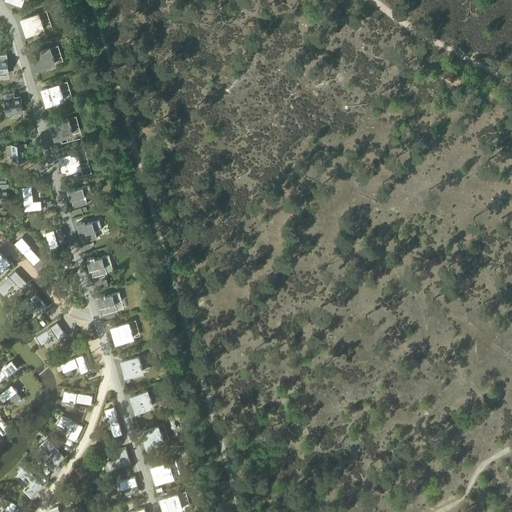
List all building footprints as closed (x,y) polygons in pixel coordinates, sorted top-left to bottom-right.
[(38,13),(21,19),(26,34),(43,28),(42,25),(43,24),(42,20),(41,21),(38,13)] [(55,22),(47,25),(49,30),(57,27),(55,22)] [(0,36),(8,38),(10,33),(0,30),(0,36)] [(50,48),(33,54),(38,69),(55,64),(53,60),(54,59),(53,55),(52,56),(50,48)] [(0,71),(8,71),(7,54),(0,54),(0,71)] [(59,84),(42,89),(46,105),(63,99),(62,95),(63,95),(62,91),(61,92),(59,84)] [(20,96),(14,97),(14,93),(3,95),(6,112),(22,109),(20,96)] [(68,118),(51,123),(55,139),(72,134),(71,130),(72,130),(71,126),(70,126),(68,118)] [(24,144),(7,146),(7,155),(13,155),(13,161),(14,161),(16,161),(20,160),(28,160),(27,151),(24,151),(24,144)] [(76,152),(59,157),(63,172),(81,168),(80,164),(81,164),(79,160),(78,160),(76,152)] [(75,186),(67,188),(70,200),(71,200),(73,207),(87,203),(85,196),(92,194),(89,185),(75,189),(75,186)] [(31,186),(22,187),(24,210),(41,209),(40,201),(32,201),(31,186)] [(84,221),(76,223),(80,235),(81,235),(83,242),(97,238),(95,231),(102,229),(99,220),(85,223),(84,221)] [(60,227),(45,232),(50,247),(64,243),(60,227)] [(21,237),(14,243),(33,265),(40,259),(29,247),(30,246),(21,237)] [(0,255),(0,274),(9,264),(0,255)] [(94,256),(86,258),(89,270),(90,270),(92,277),(107,273),(105,266),(111,264),(109,255),(95,259),(94,256)] [(15,272),(0,287),(0,293),(4,298),(5,296),(8,293),(17,285),(21,289),(26,284),(15,272)] [(115,293),(133,287),(129,275),(111,281),(115,293)] [(104,293),(97,295),(100,307),(101,307),(103,314),(117,310),(115,303),(122,301),(119,292),(105,296),(104,293)] [(35,294),(17,312),(24,319),(25,318),(28,315),(37,306),(41,311),(46,305),(35,294)] [(128,322),(111,327),(115,343),(133,338),(131,334),(132,334),(131,330),(130,330),(128,322)] [(57,324),(36,339),(42,347),(48,342),(57,337),(60,342),(67,337),(57,324)] [(53,347),(63,363),(69,359),(66,355),(71,352),(64,340),(53,347)] [(82,356),(60,365),(60,367),(63,375),(78,369),(81,374),(88,371),(85,364),(82,356)] [(138,356),(121,360),(125,376),(143,371),(141,367),(142,367),(141,363),(140,363),(138,356)] [(0,380),(17,368),(10,360),(0,368),(1,369),(0,369),(0,380)] [(131,375),(120,379),(125,393),(136,390),(131,375)] [(11,387),(0,395),(0,398),(8,408),(20,398),(11,387)] [(92,395),(63,390),(62,400),(74,402),(74,401),(90,404),(92,395)] [(152,408),(147,391),(129,397),(134,413),(152,408)] [(123,431),(114,404),(104,407),(106,414),(106,415),(107,419),(109,419),(114,434),(123,431)] [(11,428),(0,415),(0,432),(2,435),(11,428)] [(76,443),(83,428),(60,416),(56,423),(71,431),(67,438),(76,443)] [(163,444),(159,427),(140,433),(145,449),(163,444)] [(65,457),(46,439),(41,445),(53,457),(47,463),(54,469),(65,457)] [(131,464),(126,447),(117,450),(119,457),(103,462),(106,471),(131,464)] [(168,461),(151,466),(156,482),(173,477),(168,461)] [(43,484),(24,466),(18,472),(30,484),(24,490),(31,496),(43,484)] [(139,491),(134,476),(118,481),(123,496),(139,491)] [(177,495),(159,500),(162,511),(178,511),(182,511),(177,495)] [(12,511),(16,505),(0,496),(0,506),(11,511),(12,511)]
